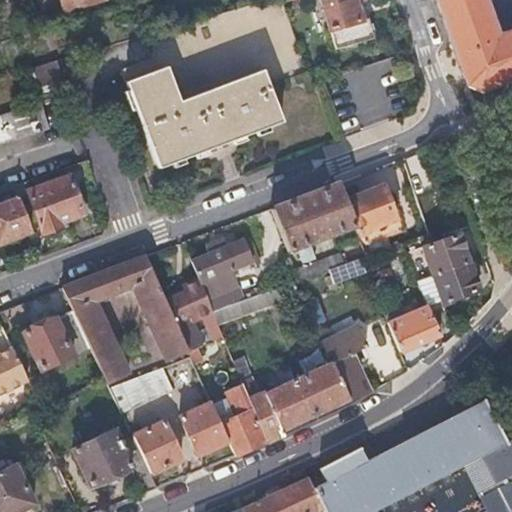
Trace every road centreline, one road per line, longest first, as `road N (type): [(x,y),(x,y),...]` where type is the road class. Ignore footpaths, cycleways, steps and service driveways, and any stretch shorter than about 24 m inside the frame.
road 1 (residential): [(455,122),(0,292)]
road 2 (residential): [(149,511),(427,381),(511,299)]
road 3 (unknown): [(138,238),(83,74)]
road 4 (residential): [(455,122),(511,280)]
road 5 (residential): [(409,0),(455,122)]
